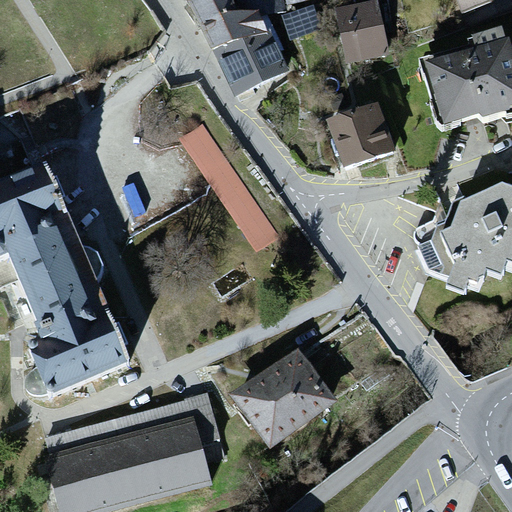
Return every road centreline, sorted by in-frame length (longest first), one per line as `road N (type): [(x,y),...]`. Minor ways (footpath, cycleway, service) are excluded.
road 1 (residential): [(321,222),(492,446)]
road 2 (residential): [(162,0),(321,222)]
road 3 (residential): [(321,222),(511,147)]
